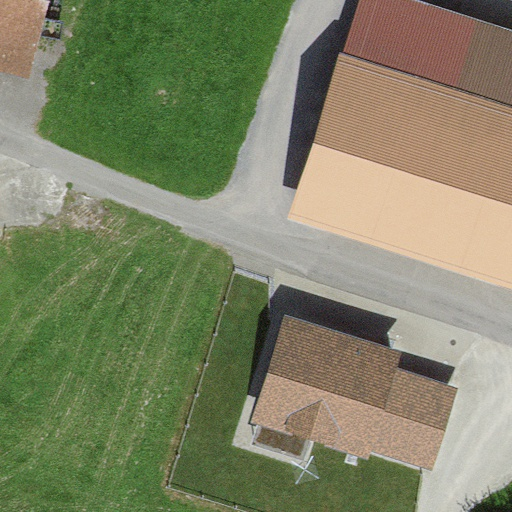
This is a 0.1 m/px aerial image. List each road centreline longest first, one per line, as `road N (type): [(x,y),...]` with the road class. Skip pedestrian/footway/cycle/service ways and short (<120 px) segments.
road 1 (track): [(0,141),(511,338)]
road 2 (track): [(449,511),(503,335)]
